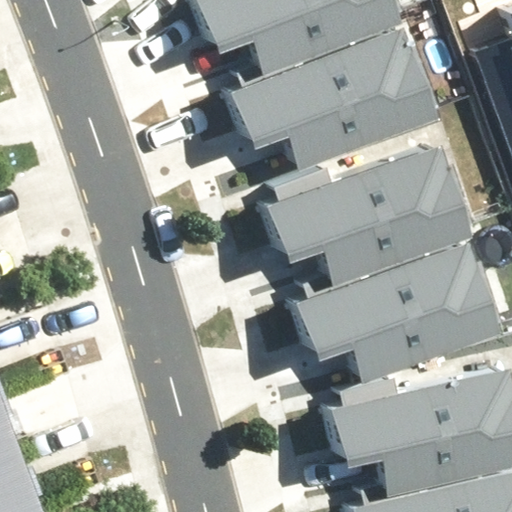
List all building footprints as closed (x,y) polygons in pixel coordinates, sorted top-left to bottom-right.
[(252,52),(391,3),(390,0),(189,0),(200,28),(238,14),(252,52)] [(287,149),(426,99),(397,16),(219,79),(235,124),(273,111),(287,149)] [(319,260),(460,214),(433,131),(253,188),(268,234),(307,221),(319,260)] [(351,360),(493,315),(465,231),(286,289),(300,335),(339,322),(351,360)] [(375,469),(511,445),(511,394),(506,357),(319,390),(328,437),(368,430),(375,469)] [(28,511),(0,434),(0,511),(28,511)] [(511,511),(511,463),(339,494),(341,511),(511,511)]
